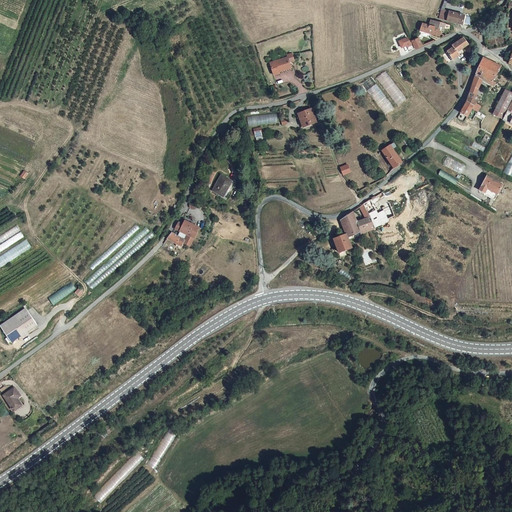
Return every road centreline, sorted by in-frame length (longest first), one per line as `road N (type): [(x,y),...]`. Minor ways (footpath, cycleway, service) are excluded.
road 1 (unclassified): [(479,26),(354,81),(235,111),(205,147),(172,227),(149,258),(0,378)]
road 2 (unclassified): [(263,299),(262,202),(282,198),(329,216),(377,189),(443,125),(483,50)]
road 3 (secondary): [(263,299),(193,338),(0,482)]
road 4 (track): [(66,307),(85,287),(31,231),(25,200),(71,127),(21,103),(0,106)]
road 5 (secondary): [(511,348),(462,346),(332,297),(263,299)]
road 6 (unclassified): [(375,400),(386,424),(365,463),(277,511)]
road 7 (unclassified): [(375,400),(374,381),(405,358),(511,372)]
